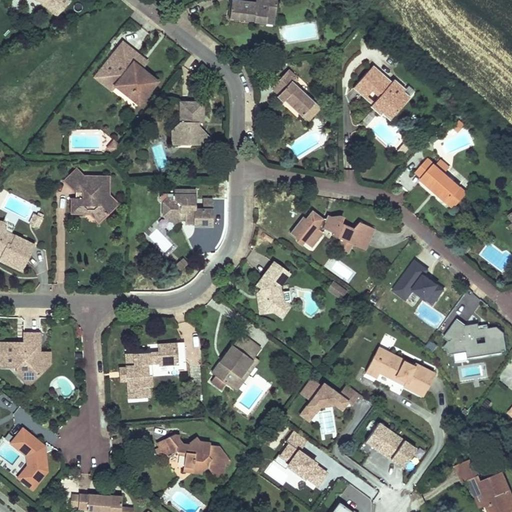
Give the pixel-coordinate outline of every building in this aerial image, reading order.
[(69,1),(67,0),(33,0),(35,2),(37,0),(36,0),(41,0),(42,1),(40,3),(56,16),(69,1)] [(276,0),(254,0),(255,1),(241,0),(231,0),(229,18),(254,20),(253,22),(265,23),(266,15),(275,15),(276,0)] [(275,15),(266,15),(265,23),(275,24),(275,15)] [(139,55),(122,42),(100,71),(117,83),(115,85),(139,104),(157,81),(141,69),(133,62),(139,55)] [(147,61),(139,55),(133,62),(141,69),(147,61)] [(295,76),(288,69),(272,87),(279,93),(277,96),(283,101),(284,100),(301,116),(314,102),(291,80),(295,76)] [(391,81),(379,70),(367,71),(353,87),(366,99),(371,92),(376,91),(378,93),(378,97),(383,102),(382,104),(394,115),(410,97),(403,91),(405,88),(393,78),(391,81)] [(117,83),(100,71),(95,77),(111,90),(115,85),(117,83)] [(415,91),(408,85),(405,88),(403,91),(410,97),(415,91)] [(390,120),(394,115),(382,104),(383,102),(378,97),(370,106),(380,115),(382,113),(390,120)] [(320,107),(314,102),(301,116),(308,122),(320,107)] [(203,103),(180,103),(180,123),(172,132),(184,145),(190,147),(203,133),(197,127),(198,124),(203,124),(203,103)] [(453,128),(457,132),(463,126),(459,122),(453,128)] [(184,145),(172,132),(171,146),(184,145)] [(119,147),(113,142),(107,150),(113,155),(119,147)] [(398,152),(403,155),(411,145),(407,142),(398,152)] [(437,166),(428,159),(417,172),(423,178),(421,180),(448,204),(461,188),(444,173),(437,166)] [(450,166),(443,159),(437,166),(444,173),(450,166)] [(84,178),(76,170),(65,181),(75,193),(82,193),(83,200),(75,199),(71,199),(72,214),(89,214),(108,214),(108,196),(108,178),(84,178)] [(467,194),(461,188),(448,204),(454,209),(467,194)] [(194,192),(174,191),(174,200),(167,200),(162,204),(162,217),(167,222),(180,222),(180,219),(180,217),(185,217),(185,219),(184,225),(193,225),(193,227),(211,227),(211,203),(203,203),(203,211),(194,211),(194,192)] [(118,206),(108,196),(108,214),(89,214),(98,224),(118,206)] [(321,220),(311,212),(305,219),(302,217),(290,234),(296,239),(295,240),(299,244),(302,244),(304,242),(311,248),(325,230),(332,233),(331,235),(340,240),(351,245),(354,240),(366,246),(374,229),(359,223),(353,229),(341,224),(342,220),(341,216),(338,214),(335,216),(333,218),(327,216),(324,223),(321,222),(321,220)] [(41,228),(42,216),(34,215),(33,227),(41,228)] [(0,261),(22,272),(35,243),(6,229),(3,221),(0,220),(0,261)] [(351,245),(340,240),(337,246),(347,253),(351,245)] [(366,246),(354,240),(351,245),(364,250),(366,246)] [(289,273),(273,261),(255,286),(260,290),(262,301),(257,307),(265,312),(274,311),(280,316),(288,305),(287,302),(290,301),(289,291),(280,292),(279,286),(289,273)] [(414,261),(391,290),(412,306),(418,298),(423,301),(424,300),(431,305),(442,290),(422,275),(426,270),(414,261)] [(333,282),(328,289),(340,297),(345,291),(333,282)] [(457,320),(444,337),(450,341),(445,348),(446,350),(449,349),(450,355),(467,352),(468,357),(507,351),(503,333),(496,328),(479,331),(478,325),(466,327),(457,320)] [(262,348),(241,332),(211,372),(236,392),(260,361),(255,357),(262,348)] [(38,334),(22,334),(21,344),(22,351),(15,351),(15,344),(0,344),(0,368),(14,368),(14,375),(33,376),(35,378),(48,365),(48,354),(38,354),(38,334)] [(185,367),(184,344),(167,345),(168,353),(158,353),(125,356),(125,369),(126,384),(127,401),(146,400),(145,387),(149,387),(147,365),(157,364),(157,368),(185,367)] [(167,345),(157,346),(158,353),(168,353),(167,345)] [(423,397),(436,372),(415,361),(414,364),(378,346),(365,372),(377,378),(379,373),(404,385),(403,387),(423,397)] [(157,368),(157,364),(147,365),(149,387),(152,387),(151,368),(157,368)] [(125,369),(118,370),(120,384),(126,384),(125,369)] [(33,376),(14,375),(26,387),(35,378),(33,376)] [(320,386),(309,378),(298,393),(309,401),(299,415),(307,421),(318,407),(331,405),(333,405),(340,410),(346,402),(350,405),(358,394),(345,385),(338,395),(322,383),(320,386)] [(333,405),(331,405),(333,421),(341,420),(340,410),(333,405)] [(377,423),(365,440),(404,467),(416,450),(377,423)] [(22,429),(11,442),(26,455),(26,466),(17,478),(32,490),(46,472),(43,446),(22,429)] [(315,486),(325,472),(298,452),(307,441),(294,431),(285,442),(288,444),(279,456),(290,463),(288,466),(315,486)] [(174,436),(157,444),(163,459),(177,453),(180,457),(183,458),(182,469),(191,470),(191,473),(200,474),(206,470),(212,477),(213,476),(217,481),(220,478),(223,479),(226,458),(220,449),(210,448),(210,445),(200,443),(199,447),(189,445),(189,447),(183,446),(178,441),(178,437),(174,436)] [(482,466),(479,455),(456,465),(463,482),(468,480),(474,495),(482,492),(487,504),(484,505),(487,511),(507,511),(511,511),(504,492),(509,490),(502,472),(481,481),(476,468),(482,466)] [(191,470),(182,469),(182,476),(200,478),(200,474),(191,473),(191,470)] [(487,504),(482,492),(474,495),(479,507),(484,505),(487,504)] [(119,497),(76,494),(76,496),(75,509),(74,511),(84,511),(117,511),(118,509),(119,497)]
